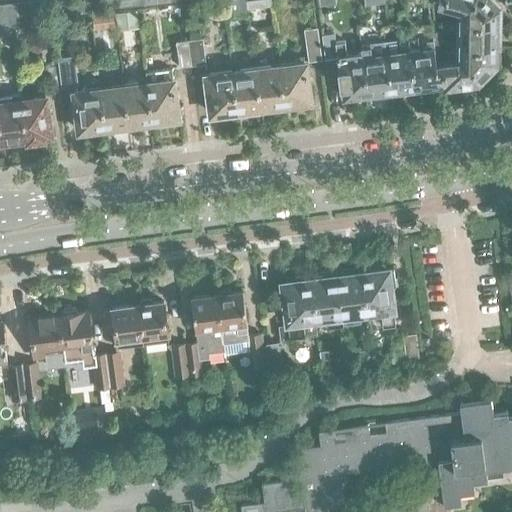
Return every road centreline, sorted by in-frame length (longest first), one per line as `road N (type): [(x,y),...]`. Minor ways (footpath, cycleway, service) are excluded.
road 1 (secondary): [(0,247),(443,185),(511,165)]
road 2 (secondary): [(511,128),(452,147),(0,208)]
road 3 (residential): [(0,270),(450,205),(511,189)]
